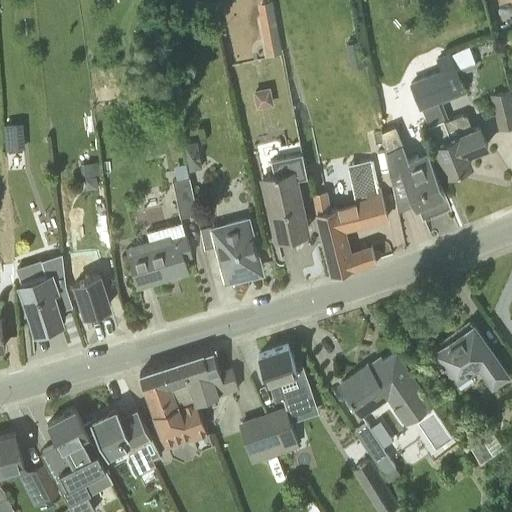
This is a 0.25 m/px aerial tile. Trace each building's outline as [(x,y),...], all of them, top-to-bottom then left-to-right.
[(276,17),(261,20),(267,55),(282,53),(276,17)] [(357,40),(346,42),(351,67),(365,64),(359,40),(357,40)] [(443,70),(412,83),(421,105),(422,105),(429,124),(436,142),(436,143),(448,172),(472,162),(468,153),(488,144),(485,137),(480,125),(480,124),(472,127),(467,115),(462,112),(449,118),(442,102),(467,91),(465,87),(460,75),(466,72),(465,70),(476,65),(473,57),(468,46),(451,53),(438,58),(443,70)] [(270,86),(253,89),(257,107),(274,104),(270,86)] [(511,107),(508,89),(492,93),(500,127),(511,124),(511,107)] [(16,122),(4,123),(6,147),(18,146),(16,122)] [(394,125),(382,129),(387,151),(393,181),(406,176),(416,202),(423,218),(451,207),(428,150),(408,158),(403,145),(394,125)] [(197,141),(184,143),(190,170),(203,167),(197,141)] [(274,175),(263,177),(277,236),(299,231),(293,207),(302,205),(296,178),(307,175),(302,151),(271,159),(274,175)] [(327,190),(314,193),(319,215),(323,233),(333,273),(356,265),(358,264),(357,262),(352,264),(348,249),(342,227),(388,216),(381,188),(377,189),(371,158),(347,162),(354,200),(330,206),(327,190)] [(100,160),(81,162),(83,176),(102,173),(100,160)] [(178,179),(173,180),(180,216),(197,212),(189,176),(178,179)] [(248,218),(214,227),(218,244),(223,243),(227,258),(224,259),(229,277),(261,268),(256,251),(251,235),(252,235),(248,218)] [(149,239),(127,246),(129,251),(137,280),(161,273),(162,276),(188,269),(184,254),(192,252),(187,235),(183,221),(147,231),(149,239)] [(22,283),(20,284),(25,299),(35,329),(63,319),(60,308),(73,304),(66,282),(63,252),(41,259),(46,274),(22,283)] [(97,274),(75,282),(85,312),(111,303),(100,273),(97,274)] [(453,337),(434,351),(441,361),(440,362),(442,366),(444,365),(456,383),(480,366),(493,385),(508,374),(476,326),(462,336),(453,337)] [(288,344),(260,353),(269,379),(273,392),(276,400),(283,397),(307,389),(305,382),(300,368),(296,369),(295,365),(288,344)] [(203,351),(181,358),(190,386),(196,401),(219,394),(238,388),(231,367),(220,371),(215,353),(214,349),(204,353),(203,351)] [(368,363),(341,382),(351,396),(349,397),(353,402),(354,401),(362,412),(389,394),(406,420),(432,402),(396,351),(385,359),(383,361),(384,362),(373,370),(368,363)] [(165,364),(140,372),(141,374),(155,411),(154,412),(167,447),(190,439),(190,441),(208,434),(196,402),(196,401),(190,386),(181,358),(180,359),(165,364)] [(117,405),(91,418),(91,420),(108,455),(127,446),(128,448),(139,471),(156,463),(153,458),(160,454),(152,437),(139,410),(123,418),(117,405)] [(286,406),(268,412),(280,449),(295,444),(298,443),(291,420),(286,406)] [(59,442),(40,451),(46,462),(52,474),(54,474),(62,490),(68,503),(72,511),(89,511),(95,509),(87,494),(80,481),(106,467),(104,463),(84,423),(76,408),(48,422),(59,442)] [(268,412),(243,421),(255,457),(280,449),(268,412)] [(367,420),(355,428),(384,471),(394,464),(395,464),(367,420)] [(476,429),(464,437),(480,461),(492,453),(476,429)] [(0,472),(14,468),(25,465),(15,431),(0,435),(0,472)] [(370,457),(353,467),(364,486),(379,511),(383,511),(398,503),(370,457)] [(46,462),(30,470),(44,498),(45,499),(62,490),(54,474),(52,474),(46,462)] [(394,464),(384,471),(388,479),(400,471),(395,464),(394,464)] [(0,511),(4,511),(13,508),(7,497),(0,500),(0,511)] [(313,498),(302,505),(306,511),(322,511),(314,500),(313,498)]
